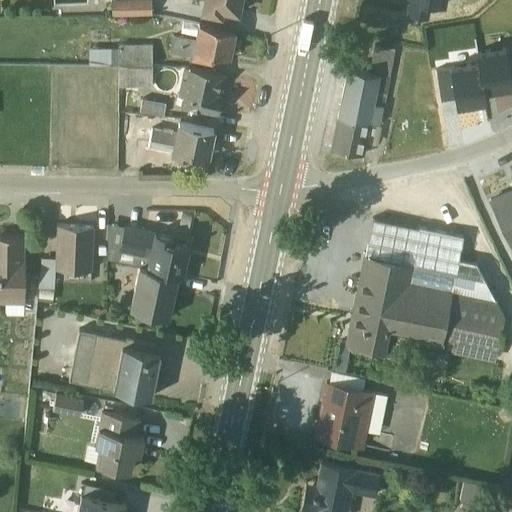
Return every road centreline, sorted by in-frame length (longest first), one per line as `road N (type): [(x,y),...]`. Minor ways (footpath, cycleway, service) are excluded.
road 1 (primary): [(212,511),(280,188)]
road 2 (unclassified): [(280,188),(0,185)]
road 3 (residential): [(511,132),(432,163),(280,188)]
road 4 (primary): [(280,188),(319,0)]
